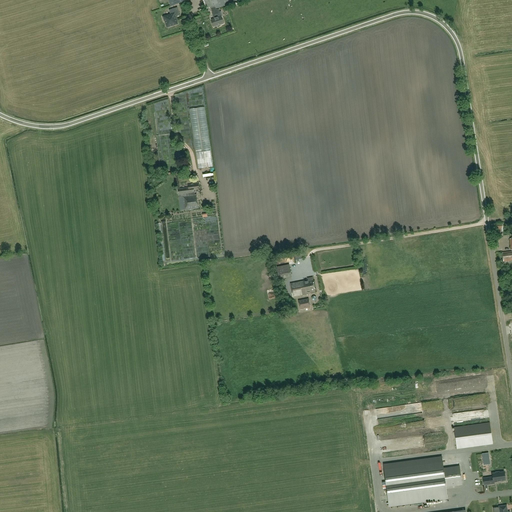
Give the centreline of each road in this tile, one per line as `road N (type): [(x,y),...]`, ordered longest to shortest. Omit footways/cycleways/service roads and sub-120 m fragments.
road 1 (unclassified): [(0,115),(65,125),(417,13),(444,25),(457,44),(487,223)]
road 2 (unclassified): [(511,385),(487,223)]
